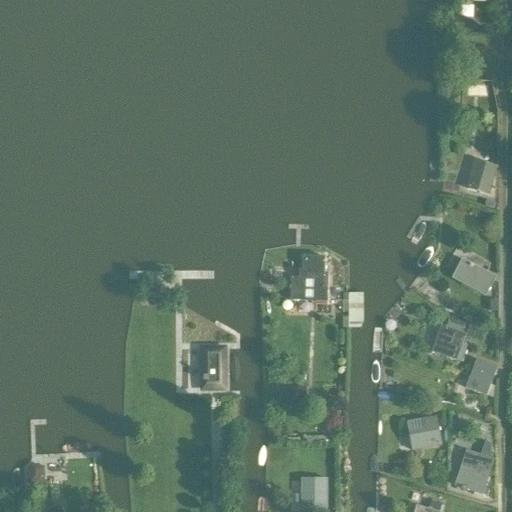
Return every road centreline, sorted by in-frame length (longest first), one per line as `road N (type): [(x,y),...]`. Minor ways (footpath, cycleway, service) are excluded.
road 1 (track): [(499,511),(496,15)]
road 2 (track): [(342,511),(341,441),(321,423),(311,393),(314,313)]
